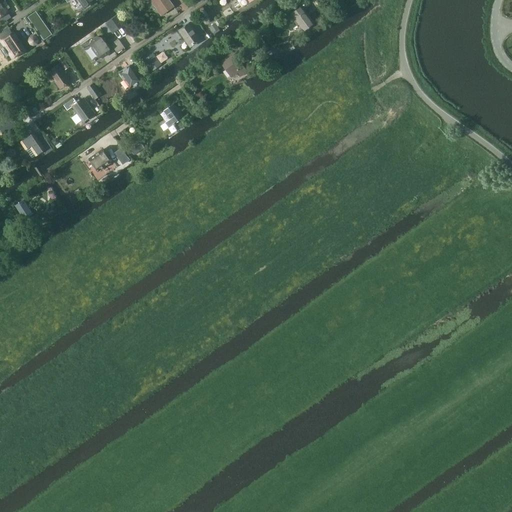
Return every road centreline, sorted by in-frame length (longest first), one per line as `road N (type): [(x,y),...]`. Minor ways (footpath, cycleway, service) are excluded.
road 1 (residential): [(88,151),(298,0)]
road 2 (residential): [(24,124),(206,0)]
road 3 (unclassified): [(511,164),(414,85),(401,45),(411,0)]
